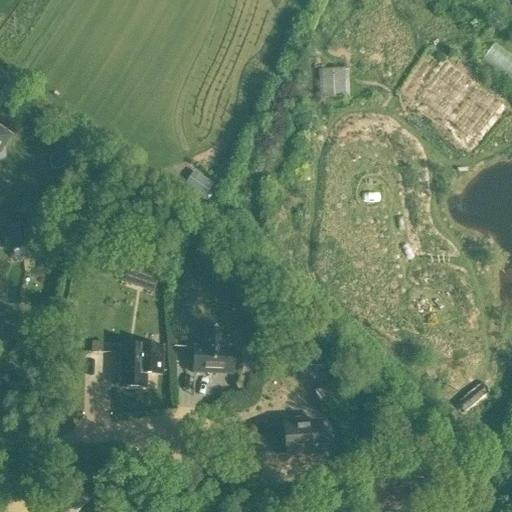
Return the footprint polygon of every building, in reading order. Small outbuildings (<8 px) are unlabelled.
[(321,101),(338,100),(337,72),(320,73),(321,101)] [(0,160),(3,159),(3,149),(11,138),(0,130),(0,160)] [(25,203),(18,213),(27,220),(35,209),(25,203)] [(41,223),(6,228),(10,252),(44,247),(41,223)] [(132,274),(132,275),(153,282),(155,279),(161,261),(139,253),(133,271),(132,274)] [(224,336),(200,334),(200,349),(192,349),(190,378),(232,379),(233,351),(224,351),(224,336)] [(145,338),(132,337),(132,350),(120,350),(119,386),(145,386),(146,372),(161,373),(162,351),(144,350),(145,338)] [(312,368),(323,368),(323,356),(312,356),(312,368)] [(458,401),(473,423),(501,404),(486,382),(458,401)] [(321,456),(319,426),(287,428),(289,458),(321,456)] [(352,472),(369,479),(379,454),(362,448),(352,472)] [(406,511),(407,490),(370,490),(369,511),(406,511)]
